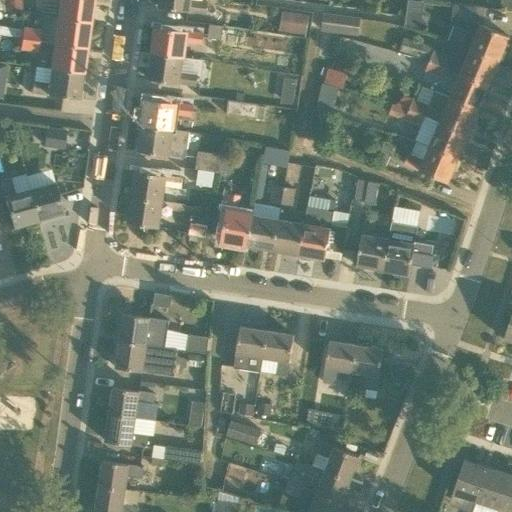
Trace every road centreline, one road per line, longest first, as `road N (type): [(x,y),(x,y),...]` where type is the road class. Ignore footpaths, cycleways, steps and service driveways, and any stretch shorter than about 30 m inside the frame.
road 1 (residential): [(89,271),(126,269),(453,321)]
road 2 (residential): [(89,271),(128,0)]
road 3 (residential): [(56,511),(89,271)]
road 4 (residential): [(381,511),(453,321)]
road 5 (residential): [(453,321),(511,147)]
